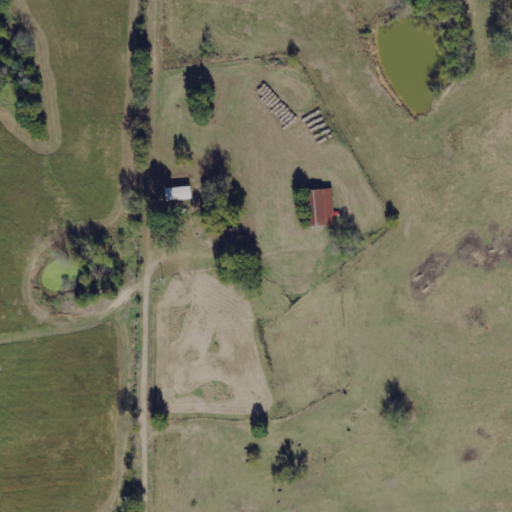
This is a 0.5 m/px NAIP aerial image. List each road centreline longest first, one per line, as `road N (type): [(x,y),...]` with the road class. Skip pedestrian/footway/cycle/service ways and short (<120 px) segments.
road 1 (residential): [(141,511),(143,302),(199,218)]
road 2 (residential): [(150,291),(147,0)]
